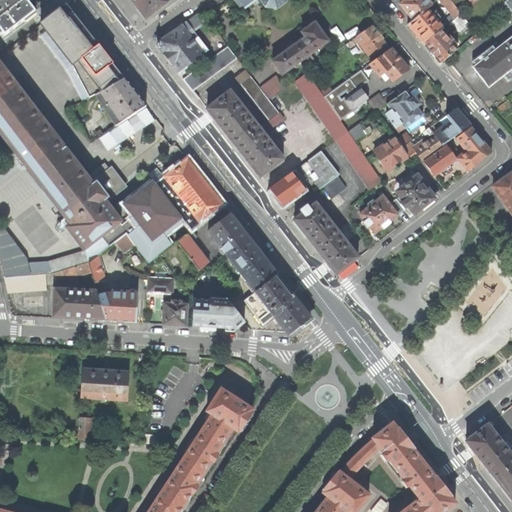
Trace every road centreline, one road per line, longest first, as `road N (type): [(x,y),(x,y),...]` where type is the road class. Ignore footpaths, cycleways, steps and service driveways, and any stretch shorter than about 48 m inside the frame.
road 1 (residential): [(374,0),(501,154),(324,302)]
road 2 (tertiary): [(324,302),(125,51)]
road 3 (residential): [(292,356),(252,346),(1,329)]
road 4 (residential): [(292,356),(284,385),(201,511)]
road 5 (residential): [(292,511),(353,433),(403,395)]
